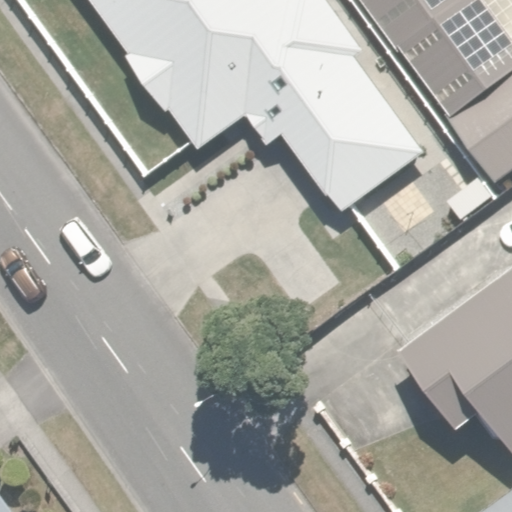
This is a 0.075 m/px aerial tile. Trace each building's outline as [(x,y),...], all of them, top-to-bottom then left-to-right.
[(336,89),(266,0),(66,0),(60,5),(117,77),(100,91),(157,163),(172,152),(204,193),(336,89)] [(511,0),(366,0),(495,172),(511,159),(511,0)] [(488,180),(402,61),(354,97),(440,215),(488,180)] [(511,267),(401,347),(459,428),(484,410),(511,448),(511,267)] [(511,511),(511,483),(473,511),(511,511)] [(0,511),(11,511),(0,498),(0,511)]
